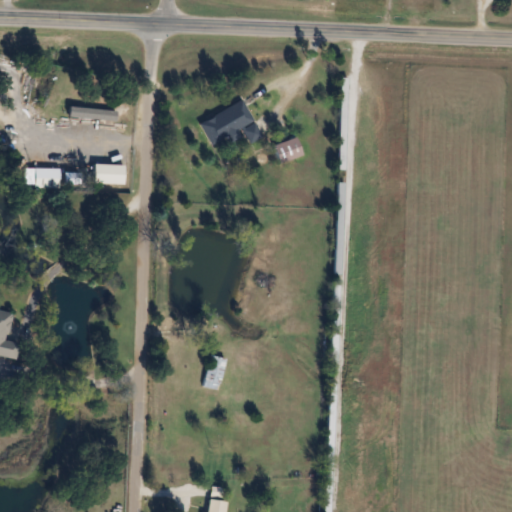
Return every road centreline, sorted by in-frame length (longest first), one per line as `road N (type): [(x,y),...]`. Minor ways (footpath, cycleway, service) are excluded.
road 1 (secondary): [(0,18),(511,39)]
road 2 (residential): [(134,511),(158,25)]
